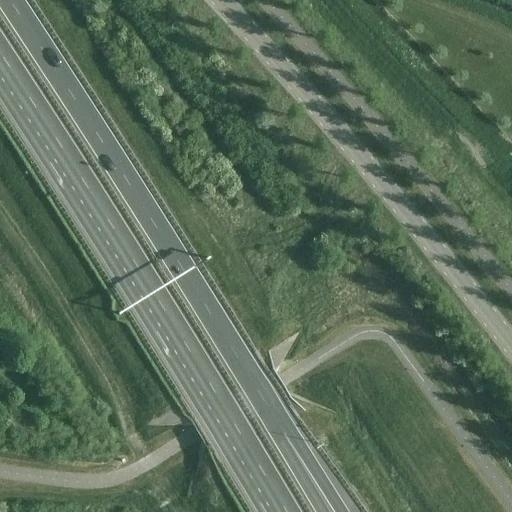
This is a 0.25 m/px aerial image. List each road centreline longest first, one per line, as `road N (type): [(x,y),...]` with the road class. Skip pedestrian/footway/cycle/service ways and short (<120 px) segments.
road 1 (trunk): [(0,70),(274,511)]
road 2 (trunk): [(282,433),(4,0)]
road 3 (unclassified): [(215,0),(361,155),(511,338)]
